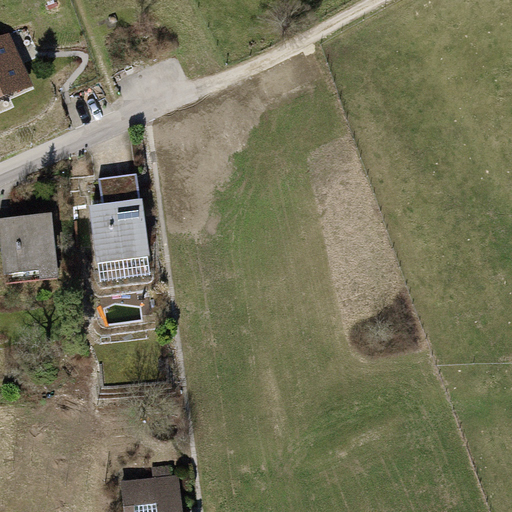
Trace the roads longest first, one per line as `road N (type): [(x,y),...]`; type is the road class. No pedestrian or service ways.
road 1 (track): [(148,112),(234,82),(385,0)]
road 2 (residential): [(0,176),(148,112)]
